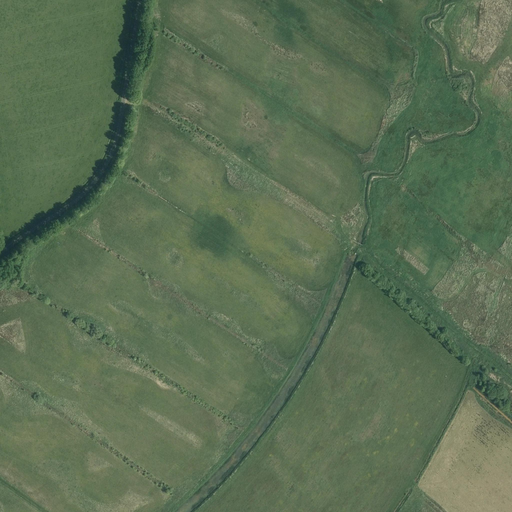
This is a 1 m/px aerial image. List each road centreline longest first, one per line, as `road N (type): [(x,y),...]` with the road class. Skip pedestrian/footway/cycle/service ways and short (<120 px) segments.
road 1 (track): [(511,386),(354,244),(140,102),(123,100)]
road 2 (unclassified): [(0,253),(78,197),(103,166),(118,131),(139,0)]
